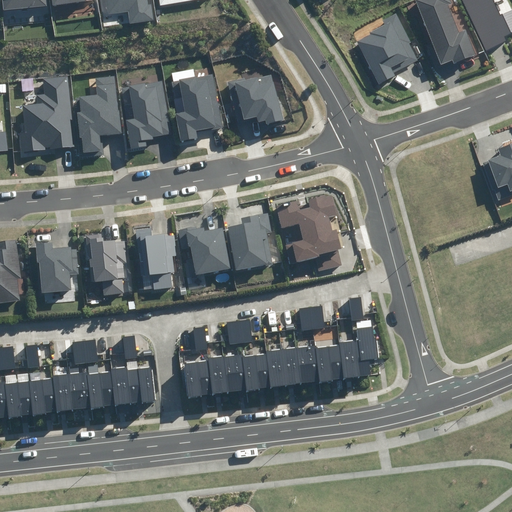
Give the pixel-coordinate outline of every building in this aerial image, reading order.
[(1,0),(3,9),(46,6),(45,0),(1,0)] [(131,24),(155,20),(151,0),(106,0),(109,15),(129,12),(131,24)] [(414,0),(441,65),(452,61),(454,64),(476,55),(466,30),(459,33),(448,4),(451,3),(449,0),(414,0)] [(461,0),(486,51),(506,41),(504,36),(511,33),(503,14),(501,15),(493,0),(461,0)] [(357,41),(379,84),(395,76),(394,73),(418,60),(409,43),(411,43),(396,14),(383,20),(385,24),(369,31),(371,34),(357,41)] [(176,114),(180,142),(197,139),(195,132),(223,127),(213,74),(172,81),(174,97),(182,96),(185,113),(176,114)] [(238,100),(245,120),(256,116),(258,122),(265,120),(267,125),(286,119),(271,74),(247,82),(245,77),(226,83),(232,102),(238,100)] [(80,137),(83,137),(85,157),(104,155),(103,143),(101,143),(100,135),(121,134),(116,76),(95,77),(97,95),(79,96),(80,112),(78,112),(80,137)] [(19,133),(21,152),(45,150),(45,147),(51,147),(51,149),(75,147),(68,77),(43,79),(44,94),(38,95),(39,104),(24,106),(26,133),(19,133)] [(126,120),(130,149),(148,146),(147,140),(154,139),(153,136),(172,134),(164,81),(122,87),(124,105),(132,103),(135,118),(126,120)] [(511,143),(498,149),(501,155),(482,162),(492,190),(495,189),(499,200),(511,194),(511,143)] [(315,257),(319,271),(341,265),(337,250),(342,249),(337,230),(332,231),(329,217),(338,215),(333,194),(309,200),(310,204),(298,206),(297,201),(275,206),(281,228),(299,224),(303,240),(285,245),(290,264),(315,257)] [(223,227),(231,269),(232,273),(274,264),(269,238),(276,237),(271,208),(236,215),(238,224),(223,227)] [(231,269),(223,227),(204,230),(203,223),(183,227),(187,246),(190,246),(195,275),(231,269)] [(136,229),(143,290),(171,287),(170,273),(174,272),(172,256),(176,256),(173,234),(153,236),(152,228),(136,229)] [(17,237),(0,238),(0,307),(23,305),(17,237)] [(101,240),(88,242),(93,281),(104,280),(105,295),(122,293),(119,264),(124,263),(122,243),(101,245),(101,240)] [(39,263),(42,293),(71,290),(70,274),(78,274),(77,249),(72,250),(72,247),(54,248),(54,242),(36,243),(38,263),(39,263)] [(349,299),(352,321),(364,320),(361,297),(349,299)] [(299,309),(302,331),(325,328),(322,306),(299,309)] [(227,322),(229,345),(252,342),(250,319),(227,322)] [(185,364),(189,397),(371,374),(369,359),(378,358),(374,327),(356,329),(357,340),(339,343),(339,346),(316,348),(315,345),(266,351),(267,354),(244,357),(243,354),(208,359),(208,361),(185,364)] [(196,351),(208,349),(205,327),(193,328),(196,351)] [(123,337),(125,359),(137,358),(135,336),(123,337)] [(72,342),(75,365),(98,362),(95,339),(72,342)] [(25,346),(28,368),(40,367),(38,344),(25,346)] [(13,347),(0,348),(0,370),(16,368),(13,347)] [(0,419),(156,402),(152,367),(126,370),(126,367),(110,369),(111,372),(88,375),(87,371),(53,375),(53,379),(5,384),(5,381),(0,381),(0,419)]
